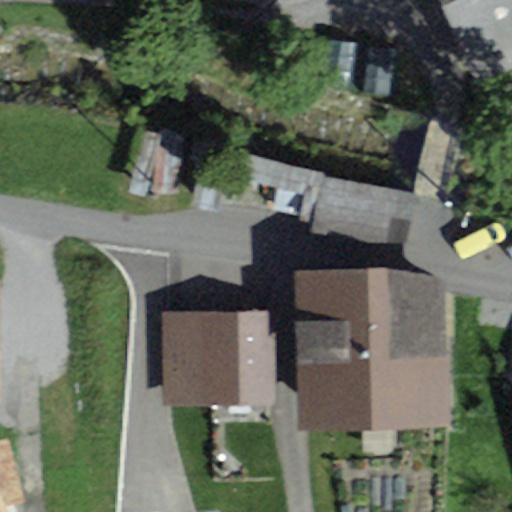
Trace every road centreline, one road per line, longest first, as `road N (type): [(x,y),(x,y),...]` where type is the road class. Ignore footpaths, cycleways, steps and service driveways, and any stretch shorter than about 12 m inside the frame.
road 1 (residential): [(0,214),(306,254),(398,255),(511,283)]
road 2 (track): [(325,0),(283,11),(168,0)]
road 3 (track): [(444,119),(412,259)]
